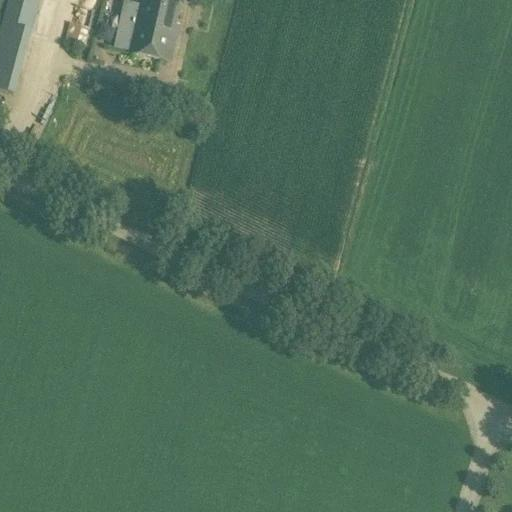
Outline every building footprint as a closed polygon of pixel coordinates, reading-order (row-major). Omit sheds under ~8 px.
[(10,0),(4,25),(30,32),(38,0),(10,0)] [(114,0),(113,8),(101,5),(88,58),(116,64),(132,2),(125,0),(114,0)] [(174,28),(180,2),(170,0),(141,0),(139,11),(137,10),(127,56),(169,65),(177,29),(174,28)] [(89,21),(93,9),(71,2),(67,14),(89,21)] [(0,94),(14,99),(32,33),(1,25),(0,29),(0,94)]
